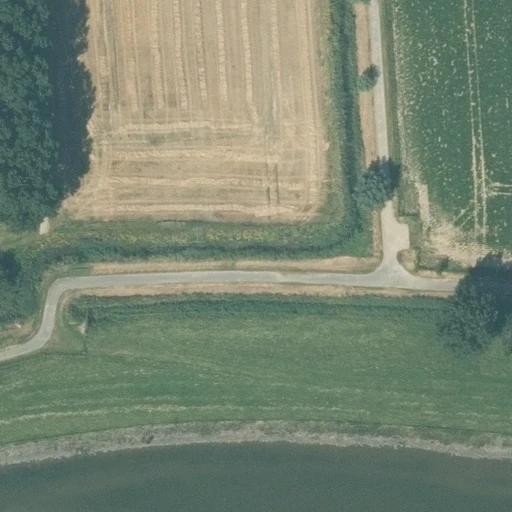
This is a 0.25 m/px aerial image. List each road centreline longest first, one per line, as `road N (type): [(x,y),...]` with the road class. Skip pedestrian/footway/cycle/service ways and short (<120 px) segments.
road 1 (track): [(94,348),(325,381),(511,393)]
road 2 (track): [(43,228),(27,0)]
